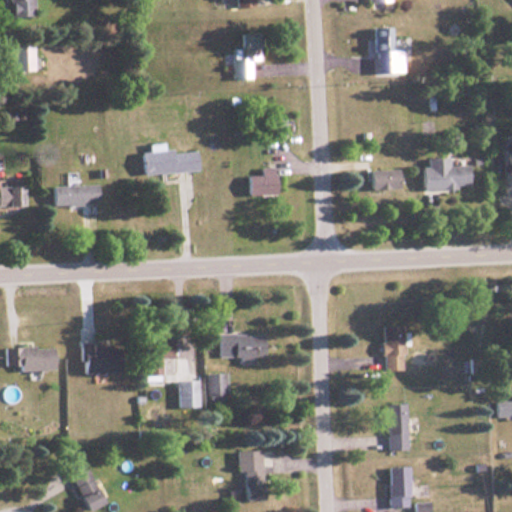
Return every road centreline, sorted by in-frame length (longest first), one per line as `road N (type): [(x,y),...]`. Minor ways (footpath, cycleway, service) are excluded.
road 1 (tertiary): [(0,273),(511,248)]
road 2 (residential): [(324,258),(314,0)]
road 3 (residential): [(324,258),(327,511)]
